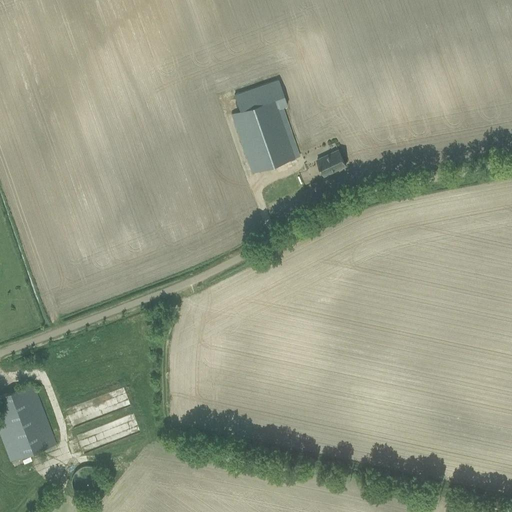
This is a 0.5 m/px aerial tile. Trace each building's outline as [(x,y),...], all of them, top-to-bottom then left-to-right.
[(240,111),(231,114),(252,174),(253,173),(253,172),(294,158),(277,108),(288,104),(279,79),(235,94),(240,111)] [(245,84),(247,89),(261,85),(259,80),(245,84)] [(324,175),(346,165),(338,150),(317,160),(324,175)] [(47,395),(38,399),(32,383),(0,395),(0,433),(10,460),(55,443),(43,410),(51,407),(47,395)] [(99,483),(91,466),(72,475),(80,492),(99,483)]
